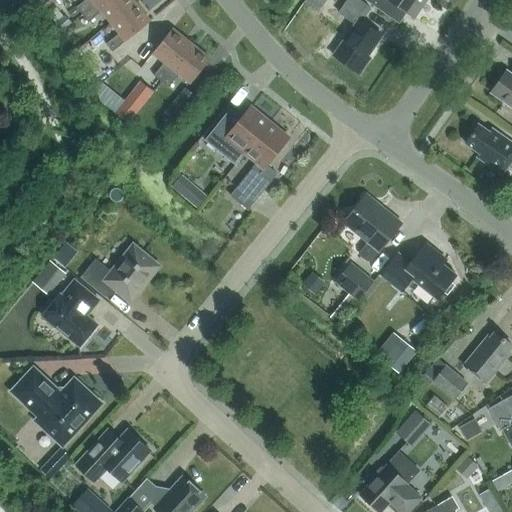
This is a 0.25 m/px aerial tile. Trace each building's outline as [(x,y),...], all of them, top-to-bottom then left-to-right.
[(87,0),(77,9),(83,16),(102,0),(87,0)] [(136,4),(132,0),(102,0),(83,16),(89,24),(102,13),(111,24),(136,4)] [(368,56),(382,36),(362,21),(371,8),(359,0),(347,0),(339,12),(355,24),(333,55),(360,73),(370,58),(368,56)] [(414,17),(425,0),(366,0),(383,11),(390,0),(414,17)] [(136,4),(111,24),(119,35),(106,45),(113,54),(151,23),(136,4)] [(55,25),(62,33),(73,24),(66,16),(55,25)] [(154,78),(161,84),(192,46),(173,31),(153,56),(164,65),(154,78)] [(211,61),(192,46),(161,84),(169,90),(179,77),(190,86),(211,61)] [(99,85),(108,96),(131,76),(122,65),(99,85)] [(511,74),(507,70),(491,92),(511,107),(511,74)] [(153,92),(140,82),(115,112),(128,123),(153,92)] [(189,103),(178,95),(164,114),(175,123),(189,103)] [(231,110),(230,109),(205,139),(224,155),(226,153),(238,162),(245,153),(270,122),(251,106),(236,125),(225,117),(231,110)] [(289,137),(270,122),(245,153),(257,163),(231,195),(247,209),(276,173),(266,165),(289,137)] [(466,143),(480,153),(477,157),(502,174),(511,160),(511,143),(492,129),(490,133),(479,125),(466,143)] [(194,187),(186,196),(197,206),(205,196),(194,187)] [(366,195),(344,222),(368,242),(360,251),(361,255),(367,261),(371,260),(401,223),(366,195)] [(71,259),(78,251),(66,241),(59,249),(71,259)] [(456,275),(437,259),(441,255),(426,243),(410,262),(398,252),(380,274),(402,292),(412,279),(437,299),(456,275)] [(133,248),(116,269),(108,270),(95,260),(81,278),(88,284),(97,273),(130,299),(139,289),(142,288),(148,281),(147,278),(156,267),(133,248)] [(46,293),(65,272),(50,259),(32,279),(46,293)] [(373,281),(351,263),(336,282),(349,293),(330,317),(338,324),(373,281)] [(60,295),(42,317),(46,320),(46,323),(52,328),(56,328),(79,347),(97,325),(86,317),(99,301),(74,281),(61,296),(60,295)] [(510,354),(508,352),(511,347),(511,345),(496,332),(490,338),(488,336),(464,366),(486,384),(510,354)] [(399,373),(417,351),(401,338),(383,360),(399,373)] [(467,384),(446,366),(433,382),(455,400),(467,384)] [(38,422),(62,445),(99,405),(74,382),(67,390),(54,391),(33,371),(14,393),(41,418),(38,422)] [(511,396),(489,409),(502,431),(511,425),(511,396)] [(412,446),(431,424),(415,410),(396,432),(412,446)] [(466,440),(482,431),(475,418),(459,426),(466,440)] [(150,451),(128,431),(119,441),(108,431),(76,466),(94,482),(107,469),(122,482),(150,451)] [(61,468),(71,457),(60,447),(50,458),(61,468)] [(479,465),(467,454),(455,467),(467,478),(479,465)] [(375,474),(375,478),(360,495),(378,511),(381,511),(390,503),(396,508),(394,511),(395,511),(409,511),(422,499),(407,485),(408,484),(387,465),(385,467),(382,467),(375,474)] [(511,469),(492,481),(497,490),(511,482),(511,469)] [(154,508),(158,511),(191,511),(205,498),(183,478),(154,508)] [(143,479),(113,511),(145,511),(161,494),(143,479)] [(489,489),(478,495),(485,506),(495,500),(489,489)] [(456,511),(459,509),(452,497),(425,511),(456,511)] [(88,511),(111,511),(113,511),(100,499),(88,511)]
